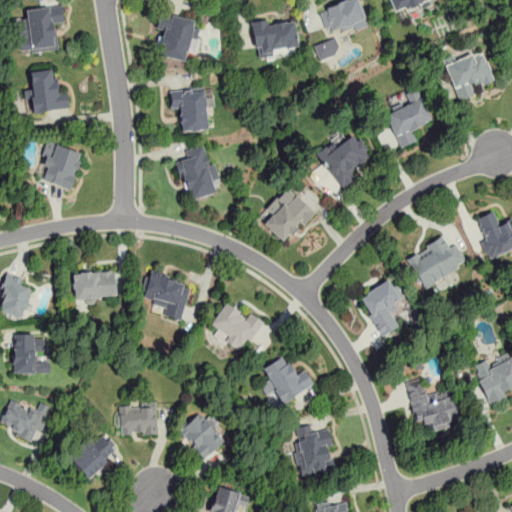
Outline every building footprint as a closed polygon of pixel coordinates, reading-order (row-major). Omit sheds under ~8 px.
[(357,0),(342,0),(319,9),(329,36),(366,22),(357,0)] [(388,0),(394,14),(433,1),(432,0),(388,0)] [(25,8),(26,19),(17,20),(20,52),(57,49),(55,26),(63,25),(62,5),(25,8)] [(194,20),(159,11),(155,29),(162,31),(157,54),(183,61),(186,50),(196,53),(202,30),(192,27),(194,20)] [(251,22),(255,57),(298,51),(293,16),(251,22)] [(314,45),(319,60),(341,51),(335,37),(314,45)] [(483,51),(444,64),(455,98),(494,85),(483,51)] [(69,109),(67,90),(56,91),(54,69),(29,71),(31,90),(26,90),(28,112),(69,109)] [(183,131),(207,128),(205,108),(213,107),(212,96),(203,97),(202,87),(168,90),(170,110),(181,109),(183,131)] [(399,147),(418,139),(413,128),(432,119),(420,92),(382,108),(399,147)] [(352,167),(371,154),(353,128),(316,154),(340,188),(358,176),(352,167)] [(70,189),(83,152),(47,140),(38,165),(47,169),(43,179),(70,189)] [(186,200),(221,190),(206,143),(182,150),(185,159),(175,162),(186,200)] [(264,211),(270,215),(262,225),(287,243),(313,208),(283,185),(264,211)] [(511,219),(497,225),(492,212),(473,220),(488,259),(511,250),(511,219)] [(455,244),(447,248),(442,238),(405,258),(422,289),(466,264),(455,244)] [(116,299),(114,271),(72,273),(74,301),(116,299)] [(190,283),(146,271),(138,300),(163,307),(161,315),(180,320),(190,283)] [(22,286),(24,277),(5,272),(0,294),(0,313),(23,319),(30,288),(22,286)] [(382,337),(399,327),(387,306),(402,298),(391,278),(359,296),(382,337)] [(246,317),(223,304),(207,331),(243,351),(261,321),(248,314),(246,317)] [(48,373),(48,361),(37,361),(37,351),(43,351),(43,334),(12,333),(12,373),(48,373)] [(487,402),(511,390),(511,358),(508,349),(471,366),(487,402)] [(313,384),(303,367),(293,373),(283,355),(261,367),(268,379),(259,384),(267,397),(276,392),(282,403),(313,384)] [(461,418),(455,391),(426,398),(422,381),(406,385),(417,429),(461,418)] [(50,407),(39,402),(34,411),(9,399),(0,417),(0,425),(33,441),(50,407)] [(156,434),(156,403),(117,403),(117,434),(156,434)] [(179,442),(193,443),(193,454),(217,454),(218,418),(180,417),(179,442)] [(327,429),(312,433),(310,424),(291,428),(301,476),(335,468),(327,429)] [(67,455),(86,478),(119,452),(104,434),(94,442),(89,437),(67,455)] [(243,511),(248,495),(217,486),(209,511),(233,511),(234,510),(243,511)] [(315,511),(347,511),(347,503),(315,505),(315,511)]
